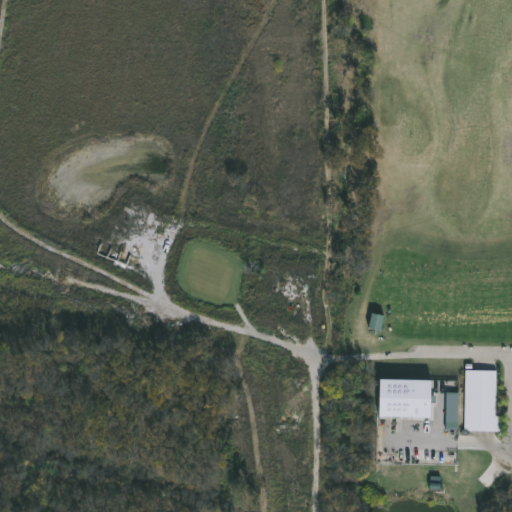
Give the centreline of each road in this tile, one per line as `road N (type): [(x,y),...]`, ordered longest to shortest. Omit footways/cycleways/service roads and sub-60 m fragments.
road 1 (track): [(313,363),(272,336),(174,307),(157,280),(156,252)]
road 2 (track): [(164,297),(23,235),(0,212)]
road 3 (track): [(316,511),(313,363),(344,356)]
